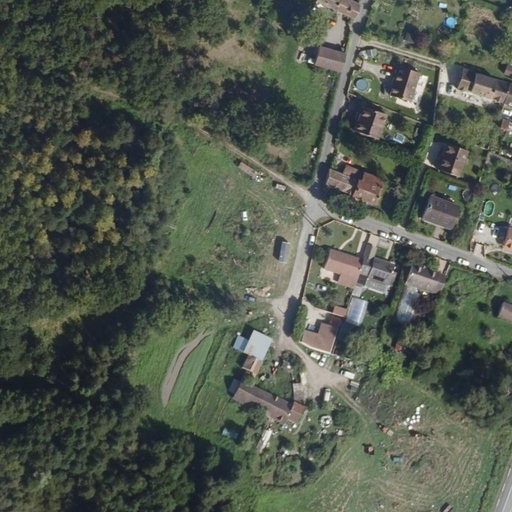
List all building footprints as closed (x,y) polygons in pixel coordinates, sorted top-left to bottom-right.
[(350,0),(317,0),(352,18),(356,3),(350,0)] [(338,74),(343,56),(317,47),(311,65),(338,74)] [(398,64),(388,93),(412,101),(421,72),(398,64)] [(503,103),(510,83),(464,67),(457,86),(503,103)] [(511,106),(511,84),(510,83),(503,103),(511,106)] [(377,132),(385,110),(364,101),(355,123),(377,132)] [(500,124),(503,116),(499,114),(493,112),(490,120),(500,124)] [(507,127),(510,119),(503,116),(500,124),(507,127)] [(453,173),(462,149),(443,142),(434,166),(453,173)] [(353,175),(358,164),(344,158),(340,169),(353,175)] [(340,169),(326,163),(322,179),(326,181),(372,199),(382,175),(358,164),(353,175),(340,169)] [(446,225),(454,203),(427,193),(418,214),(446,225)] [(511,228),(507,227),(502,245),(511,247),(511,228)] [(372,258),(376,248),(367,245),(363,255),(372,258)] [(357,274),(362,259),(329,248),(322,267),(339,273),(355,279),(357,274)] [(391,271),(393,266),(372,258),(363,255),(357,274),(367,277),(371,279),(386,284),(387,284),(391,271)] [(438,297),(445,277),(412,266),(405,284),(438,297)] [(391,286),(396,272),(391,271),(387,284),(391,286)] [(354,282),(355,279),(339,273),(336,282),(352,288),(354,282)] [(364,286),(367,277),(357,274),(355,279),(354,282),(364,286)] [(386,284),(371,279),(368,286),(383,291),(386,284)] [(361,328),(368,302),(352,297),(345,321),(343,321),(338,339),(347,341),(352,325),(361,328)] [(511,322),(511,305),(502,301),(496,316),(511,322)] [(329,324),(341,327),(346,309),(334,306),(329,324)] [(328,353),(335,330),(321,324),(318,335),(303,332),(301,342),(311,348),(328,353)] [(285,409),(244,387),(256,363),(242,357),(236,370),(240,372),(225,401),(277,428),(280,423),(290,429),(298,412),(298,410),(287,405),(285,409)] [(294,399),(303,399),(303,384),(294,384),(294,399)]
